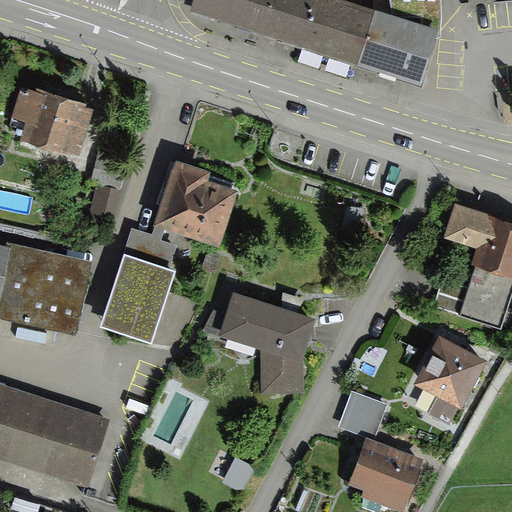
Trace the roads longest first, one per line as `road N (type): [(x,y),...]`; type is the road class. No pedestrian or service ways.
road 1 (residential): [(449,144),(261,511)]
road 2 (primary): [(121,33),(449,144)]
